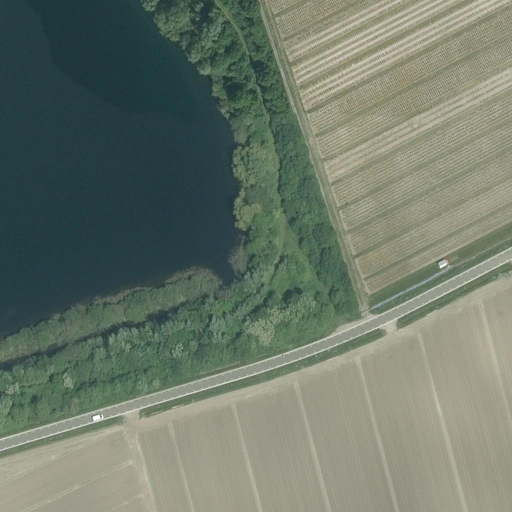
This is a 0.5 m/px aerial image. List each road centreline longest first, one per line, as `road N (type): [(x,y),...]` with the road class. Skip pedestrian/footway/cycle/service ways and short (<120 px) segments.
road 1 (track): [(216,0),(254,63),(277,150),(283,219),(274,265),(246,305),(199,332),(0,393)]
road 2 (unclassified): [(0,444),(265,366),(369,326),(511,254)]
